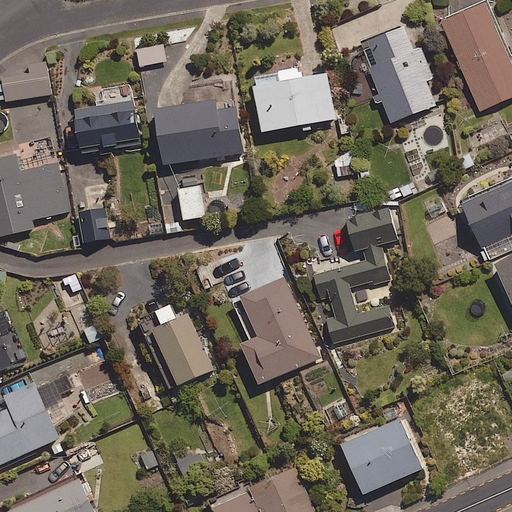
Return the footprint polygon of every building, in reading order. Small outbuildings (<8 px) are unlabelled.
[(511,96),(511,60),(487,1),(444,18),(481,109),(511,96)] [(377,105),(386,102),(393,120),(436,105),(427,79),(434,77),(423,46),(416,48),(408,25),(364,41),(382,91),(372,94),(377,105)] [(167,60),(164,45),(138,50),(141,66),(167,60)] [(52,94),(47,61),(4,67),(8,100),(52,94)] [(299,77),(298,67),(255,74),(264,130),(337,118),(329,72),(299,77)] [(244,152),(237,97),(151,108),(158,163),(244,152)] [(143,143),(135,99),(77,110),(85,154),(143,143)] [(511,119),(474,136),(484,159),(511,147),(511,119)] [(22,170),(18,153),(0,156),(0,235),(36,228),(34,219),(70,212),(60,162),(22,170)] [(357,171),(352,153),(336,157),(341,176),(357,171)] [(439,168),(389,189),(394,201),(444,179),(439,168)] [(511,248),(511,180),(465,200),(489,258),(511,248)] [(206,216),(202,185),(181,188),(185,219),(206,216)] [(399,239),(391,207),(349,218),(361,262),(315,274),(321,297),(331,294),(336,312),(327,314),(334,342),(397,326),(391,304),(359,312),(352,288),(391,277),(382,243),(399,239)] [(107,208),(82,211),(86,241),(111,238),(107,208)] [(511,256),(499,262),(511,292),(511,256)] [(243,341),(261,383),(323,356),(287,275),(233,298),(250,338),(243,341)] [(178,316),(172,304),(158,310),(164,323),(155,327),(180,383),(215,368),(189,311),(178,316)] [(75,344),(65,317),(40,327),(51,354),(75,344)] [(98,318),(82,324),(90,344),(106,338),(98,318)] [(0,370),(14,364),(0,330),(0,370)] [(76,368),(38,384),(53,420),(74,411),(69,399),(87,391),(76,368)] [(53,420),(38,384),(37,382),(6,395),(10,406),(0,410),(0,463),(61,437),(53,420)] [(487,414),(481,401),(445,417),(463,459),(507,439),(495,411),(487,414)] [(426,467),(404,416),(344,442),(366,493),(426,467)] [(317,511),(296,467),(214,505),(217,511),(317,511)] [(97,511),(81,477),(9,511),(10,511),(97,511)]
